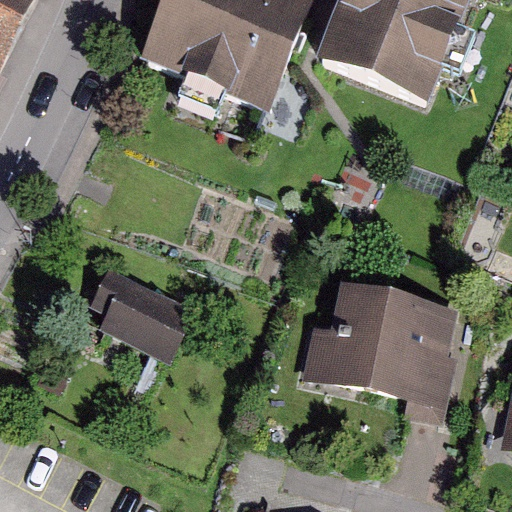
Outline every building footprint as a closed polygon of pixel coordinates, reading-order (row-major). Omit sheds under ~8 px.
[(47,0),(0,0),(0,45),(23,57),(47,0)] [(321,11),(292,0),(175,0),(143,81),(272,133),(321,11)] [(479,0),(350,0),(318,82),(430,126),(479,0)] [(0,97),(23,57),(0,45),(0,97)] [(197,323),(110,283),(92,322),(105,328),(99,343),(173,376),(197,323)] [(459,324),(341,298),(332,341),(314,337),(302,395),(409,418),(407,427),(444,435),(458,369),(449,367),(459,324)] [(511,399),(499,465),(511,467),(511,399)]
